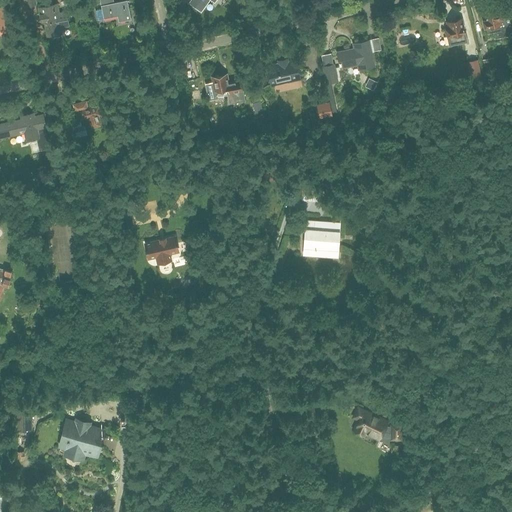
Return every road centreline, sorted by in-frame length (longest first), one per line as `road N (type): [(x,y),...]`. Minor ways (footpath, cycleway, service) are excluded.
road 1 (unknown): [(330,374),(262,379),(110,369),(0,315)]
road 2 (unclassified): [(293,511),(252,338),(263,276),(295,195)]
road 3 (unclassified): [(400,0),(169,52)]
road 4 (unclassified): [(169,52),(0,91)]
